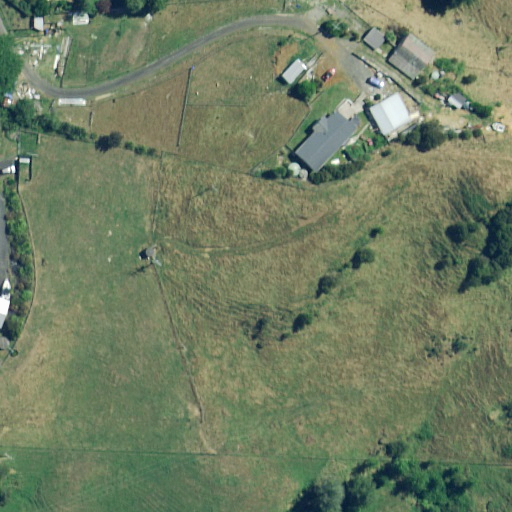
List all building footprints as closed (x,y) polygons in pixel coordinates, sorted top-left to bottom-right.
[(27,14),(26,28),(41,29),(42,15),(27,14)] [(380,38),(368,28),(359,39),(371,49),(380,38)] [(428,54),(402,35),(384,60),(410,79),(428,54)] [(19,80),(7,76),(0,94),(12,99),(19,80)] [(406,119),(391,93),(363,109),(378,135),(406,119)] [(349,130),(327,109),(287,152),(309,173),(349,130)]
